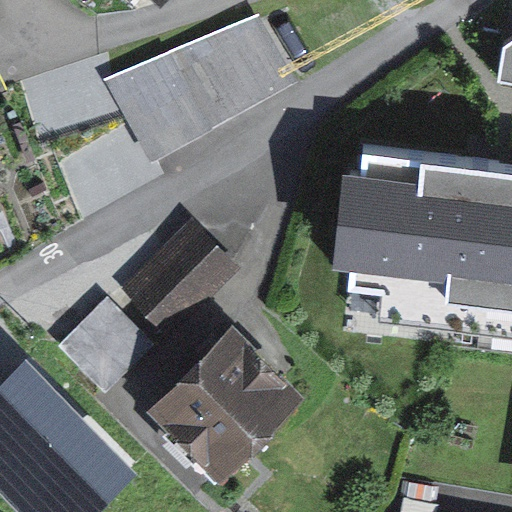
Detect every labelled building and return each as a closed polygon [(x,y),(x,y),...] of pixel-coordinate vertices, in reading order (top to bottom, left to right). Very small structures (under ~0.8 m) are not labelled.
[(113,87),(153,158),(291,82),(258,23),(113,87)] [(511,43),(484,39),(468,141),(511,147),(511,43)] [(511,164),(367,149),(352,286),(511,302),(511,164)] [(171,328),(230,265),(192,229),(132,292),(171,328)] [(221,472),(293,402),(233,341),(161,412),(221,472)] [(76,424),(17,363),(0,379),(0,467),(15,483),(76,424)]
